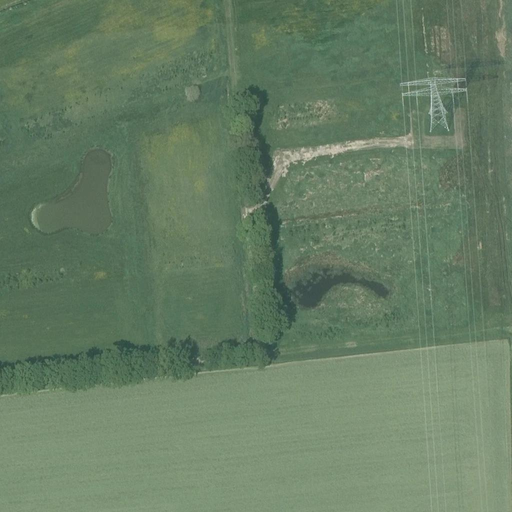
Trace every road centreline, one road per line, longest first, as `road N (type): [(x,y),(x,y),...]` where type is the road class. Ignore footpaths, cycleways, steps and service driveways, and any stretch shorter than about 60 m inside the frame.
road 1 (track): [(0,384),(263,355),(245,203)]
road 2 (track): [(223,0),(245,203)]
